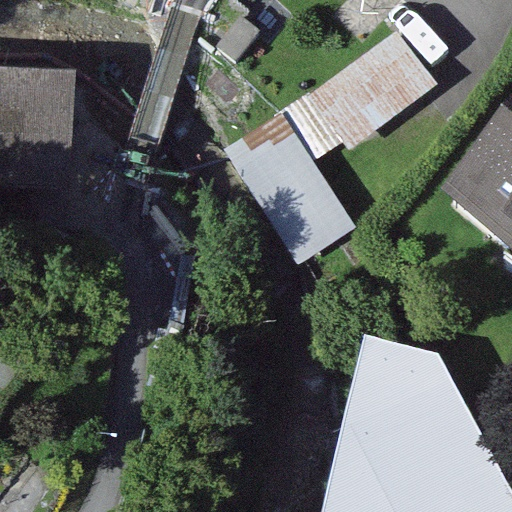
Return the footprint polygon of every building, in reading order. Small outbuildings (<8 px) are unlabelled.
[(395,0),(425,27),(448,0),(395,0)] [(398,38),(310,101),(350,157),(438,95),(398,38)] [(0,203),(73,205),(75,81),(0,79),(0,203)] [(280,118),(221,155),(297,276),(357,239),(280,118)] [(511,134),(449,211),(511,263),(511,134)] [(511,511),(511,503),(440,367),(362,343),(323,511),(511,511)]
